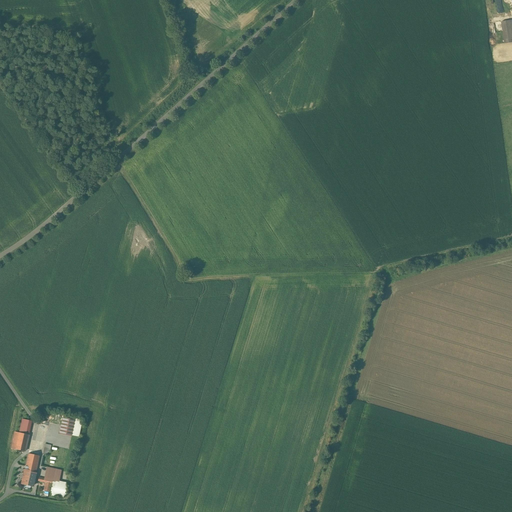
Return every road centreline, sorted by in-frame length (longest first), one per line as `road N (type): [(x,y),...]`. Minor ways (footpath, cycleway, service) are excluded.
road 1 (unclassified): [(0,255),(297,0)]
road 2 (track): [(113,163),(187,279),(254,276)]
